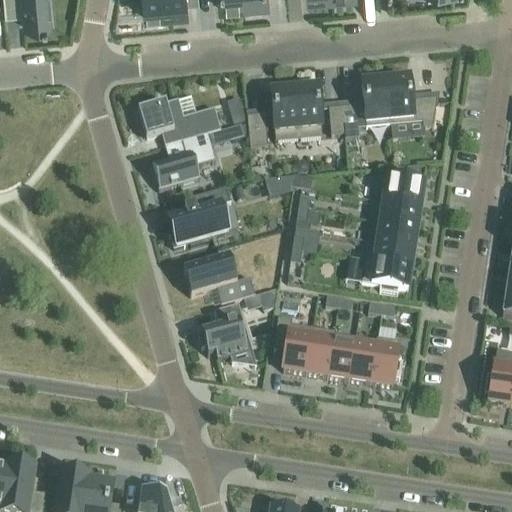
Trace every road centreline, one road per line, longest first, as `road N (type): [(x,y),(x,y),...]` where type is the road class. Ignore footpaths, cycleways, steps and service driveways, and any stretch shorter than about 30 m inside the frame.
road 1 (residential): [(510,30),(445,447)]
road 2 (residential): [(510,30),(92,69)]
road 3 (residential): [(180,405),(98,121),(92,69)]
road 4 (residential): [(194,452),(511,501)]
road 5 (residential): [(445,447),(180,405)]
road 6 (residential): [(0,422),(194,452)]
road 7 (residential): [(180,405),(0,374)]
